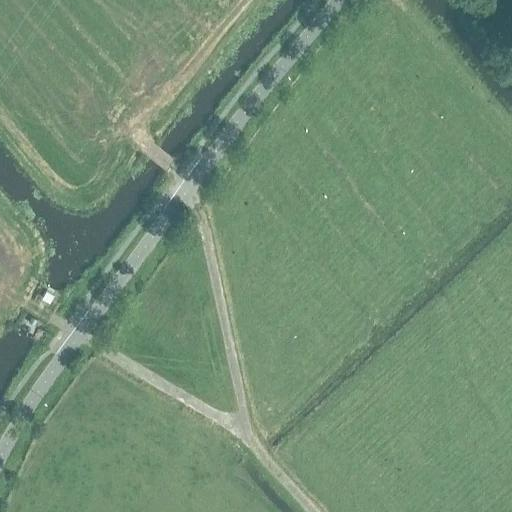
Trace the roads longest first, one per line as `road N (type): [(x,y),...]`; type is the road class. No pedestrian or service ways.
road 1 (track): [(252,437),(190,186),(142,142),(137,126),(253,0)]
road 2 (track): [(252,437),(80,334)]
